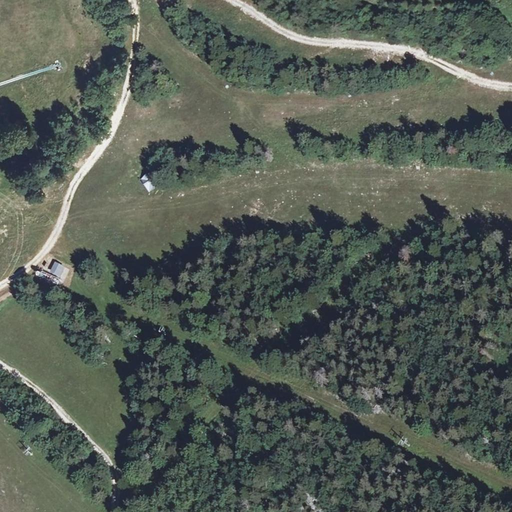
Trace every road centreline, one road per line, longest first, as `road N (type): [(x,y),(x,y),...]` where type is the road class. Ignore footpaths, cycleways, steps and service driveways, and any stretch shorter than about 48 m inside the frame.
road 1 (track): [(0,287),(42,256),(74,182),(109,129),(135,57),(139,0)]
road 2 (track): [(229,0),(291,35),(406,50),(483,86),(511,89)]
road 3 (track): [(0,363),(107,458),(116,478),(114,511)]
